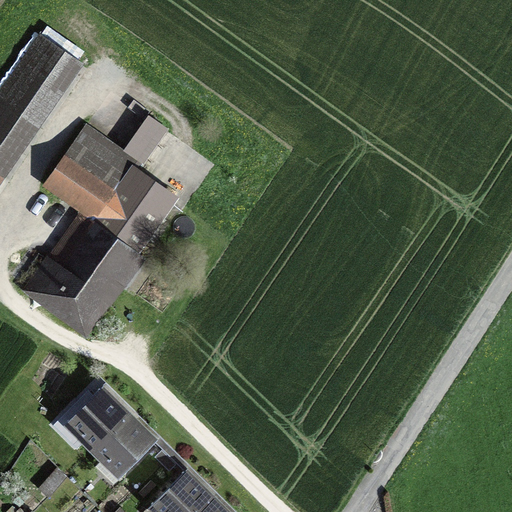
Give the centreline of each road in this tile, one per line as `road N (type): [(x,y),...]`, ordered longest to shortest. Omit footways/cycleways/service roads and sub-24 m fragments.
road 1 (track): [(278,511),(132,363),(79,350),(7,297),(0,271)]
road 2 (residential): [(351,511),(511,270)]
road 3 (track): [(0,263),(37,175),(93,86)]
